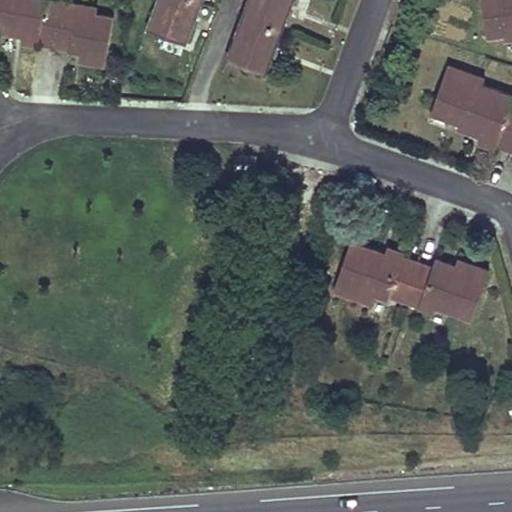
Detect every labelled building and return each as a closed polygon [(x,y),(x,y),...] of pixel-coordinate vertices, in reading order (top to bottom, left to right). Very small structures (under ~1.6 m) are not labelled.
[(114,17),(97,15),(98,8),(49,0),(0,0),(0,24),(1,25),(0,30),(24,35),(23,40),(83,51),(82,59),(106,63),(114,17)] [(188,43),(203,0),(160,0),(149,29),(188,43)] [(266,73),(293,0),(250,0),(229,59),(266,73)] [(511,0),(481,0),(487,37),(496,36),(505,35),(505,40),(511,39),(511,0)] [(460,124),(459,127),(458,129),(481,138),(479,143),(496,149),(497,147),(511,152),(511,105),(511,104),(511,96),(484,86),(485,80),(448,67),(431,113),(460,124)] [(386,252),(369,246),(352,240),(334,289),(371,302),(374,296),(387,301),(389,297),(434,313),(436,307),(472,321),(489,272),(458,261),(456,265),(436,259),(433,266),(405,256),(407,253),(389,247),(386,252)]
